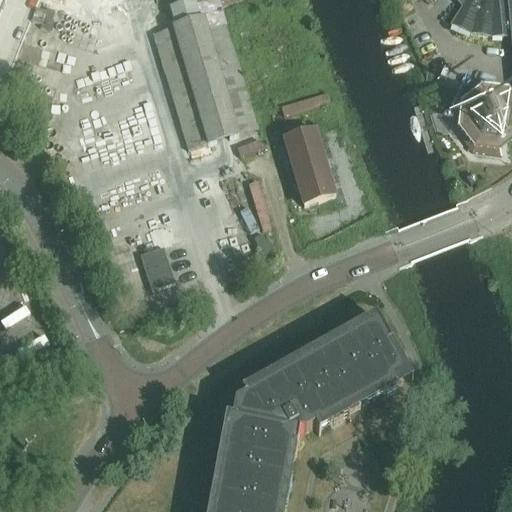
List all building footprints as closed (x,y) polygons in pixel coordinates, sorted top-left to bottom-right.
[(511,0),(464,0),(466,1),(448,26),(471,36),(491,39),(511,40),(511,48),(511,0)] [(169,15),(172,28),(198,22),(195,9),(169,15)] [(239,138),(257,132),(227,25),(204,22),(171,32),(206,149),(239,139),(239,138)] [(500,108),(501,107),(498,105),(498,107),(487,106),(487,104),(486,104),(481,87),(459,105),(455,132),(472,155),(501,158),(496,141),(497,140),(497,139),(504,133),(506,134),(508,131),(506,130),(508,120),(509,119),(508,116),(507,116),(500,108)] [(283,143),(290,167),(303,210),(335,200),(315,133),(283,143)] [(236,218),(245,237),(255,233),(246,214),(236,218)] [(163,251),(140,259),(151,294),(174,286),(163,251)] [(404,379),(388,350),(392,348),(377,320),(242,395),(245,401),(235,407),(232,422),(225,421),(208,511),(284,511),(299,436),(305,437),(314,431),(318,438),(320,437),(317,433),(397,389),(394,384),(404,379)]
